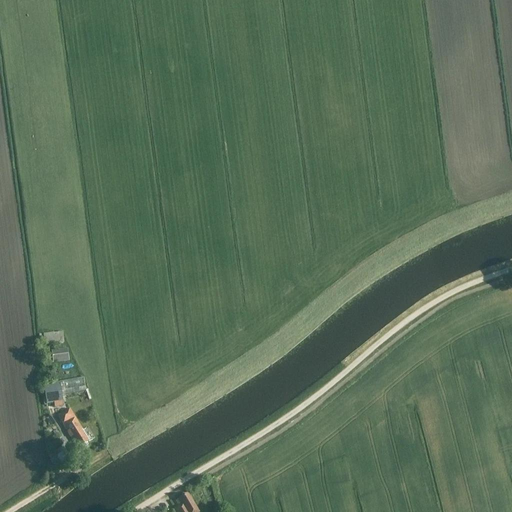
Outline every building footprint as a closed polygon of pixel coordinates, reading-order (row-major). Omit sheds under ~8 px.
[(62,332),(39,335),(40,344),(63,341),(62,332)] [(68,349),(51,351),(54,364),(68,362),(68,349)] [(57,371),(48,370),(48,379),(57,380),(57,371)] [(60,383),(44,385),(46,405),(63,402),(60,383)] [(69,410),(57,417),(78,450),(90,442),(69,410)] [(56,456),(63,467),(72,461),(66,451),(56,456)] [(179,507),(174,510),(175,511),(198,511),(188,495),(177,502),(179,507)]
